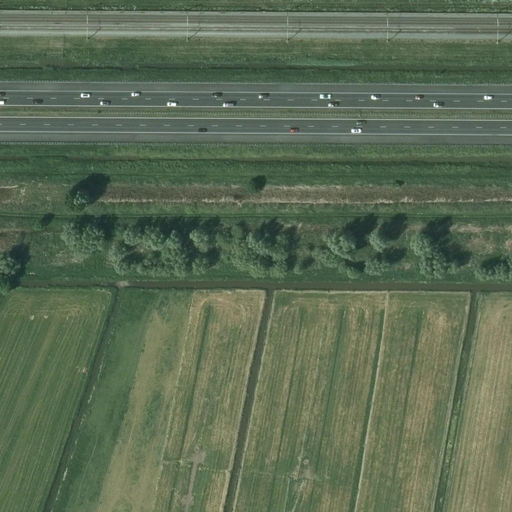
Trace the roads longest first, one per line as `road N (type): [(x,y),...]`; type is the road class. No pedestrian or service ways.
road 1 (motorway): [(0,125),(511,129)]
road 2 (track): [(0,2),(511,5)]
road 3 (motorway): [(511,100),(0,97)]
